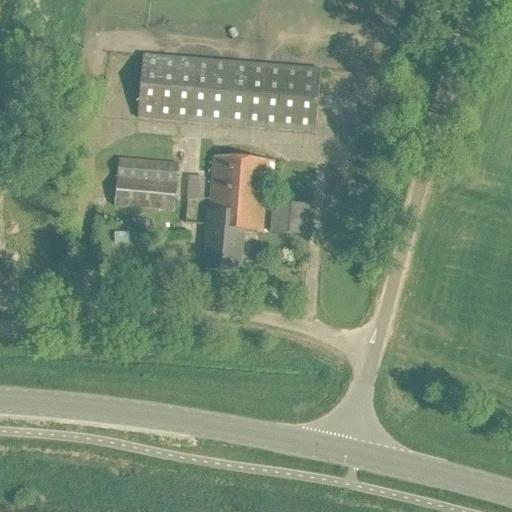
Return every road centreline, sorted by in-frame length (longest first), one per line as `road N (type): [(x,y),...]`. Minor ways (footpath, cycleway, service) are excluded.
road 1 (unclassified): [(352,451),(374,345),(493,0)]
road 2 (primary): [(0,401),(237,424),(352,451)]
road 3 (primary): [(352,451),(511,497)]
